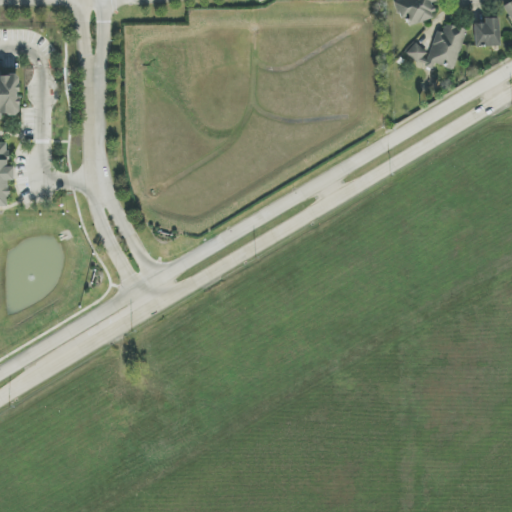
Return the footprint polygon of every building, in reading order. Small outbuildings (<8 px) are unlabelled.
[(437,1),(436,0),(394,0),(399,20),(408,18),(410,25),(435,19),(431,3),(437,1)] [(511,1),(503,6),(511,23),(511,1)] [(500,47),(499,18),(483,19),(483,24),(473,24),(474,47),(500,47)] [(466,30),(441,23),(432,51),(409,44),(405,60),(434,68),(435,65),(454,71),(466,30)] [(0,119),(0,120),(0,116),(17,115),(16,74),(0,75),(0,119)] [(0,207),(8,207),(8,181),(12,181),(13,167),(7,167),(7,142),(0,141),(0,207)]
